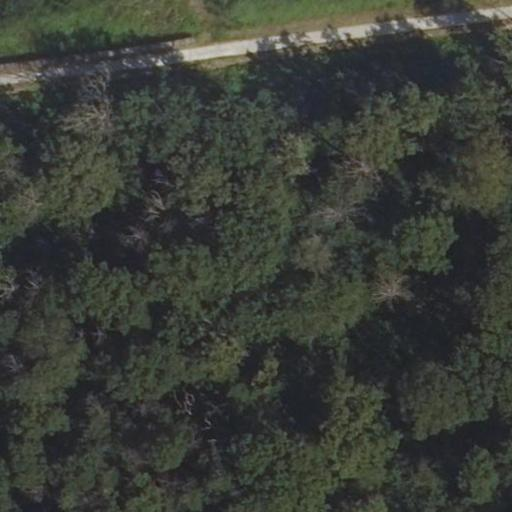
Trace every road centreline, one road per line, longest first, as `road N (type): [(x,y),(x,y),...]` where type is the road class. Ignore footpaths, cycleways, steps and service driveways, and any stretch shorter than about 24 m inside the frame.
road 1 (track): [(511,8),(247,41)]
road 2 (track): [(0,73),(247,41)]
